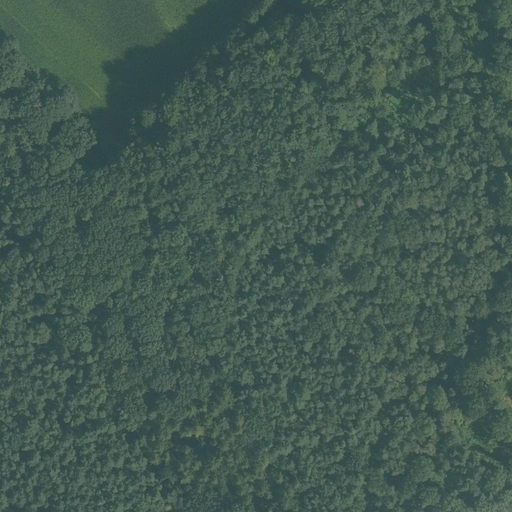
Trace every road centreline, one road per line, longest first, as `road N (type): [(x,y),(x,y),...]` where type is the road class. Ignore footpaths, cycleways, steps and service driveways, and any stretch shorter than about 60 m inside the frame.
road 1 (track): [(0,263),(272,0)]
road 2 (track): [(454,0),(511,109)]
